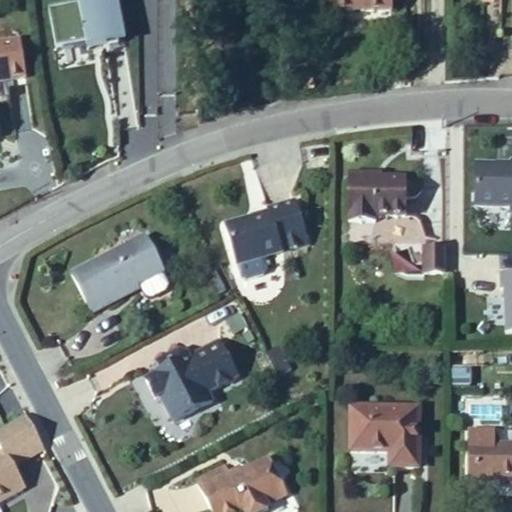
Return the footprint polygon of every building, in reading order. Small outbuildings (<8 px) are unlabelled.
[(116,0),(103,0),(49,9),(56,49),(86,44),(87,52),(118,47),(117,39),(123,38),(116,0)] [(390,12),(390,0),(334,0),(334,11),(390,12)] [(0,81),(24,78),(18,41),(0,43),(0,81)] [(511,209),(511,158),(509,158),(509,164),(473,161),(470,201),(506,204),(506,209),(511,209)] [(406,218),(406,178),(381,178),(369,178),(369,175),(349,175),(349,223),(376,224),(376,218),(406,218)] [(307,245),(294,202),(267,210),(268,214),(226,226),(237,266),(307,245)] [(105,303),(163,272),(145,238),(71,275),(92,314),(107,306),(105,303)] [(424,282),(448,281),(447,249),(424,250),(424,282)] [(225,292),(216,273),(206,278),(216,297),(225,292)] [(207,394),(236,380),(218,344),(189,358),(187,354),(179,351),(161,361),(166,371),(161,373),(145,381),(155,400),(159,398),(172,424),(212,403),(207,394)] [(454,369),(486,369),(486,355),(453,355),(454,369)] [(166,371),(161,361),(156,363),(161,373),(166,371)] [(418,468),(418,409),(351,409),(350,453),(390,453),(390,468),(418,468)] [(494,446),(494,432),(469,432),(469,446),(494,446)] [(511,481),(511,446),(494,446),(469,446),(469,481),(511,481)] [(0,502),(24,489),(3,452),(0,453),(0,502)] [(265,506),(286,496),(267,460),(230,480),(224,467),(196,482),(211,511),(239,511),(242,510),(243,511),(264,511),(268,510),(265,506)]
